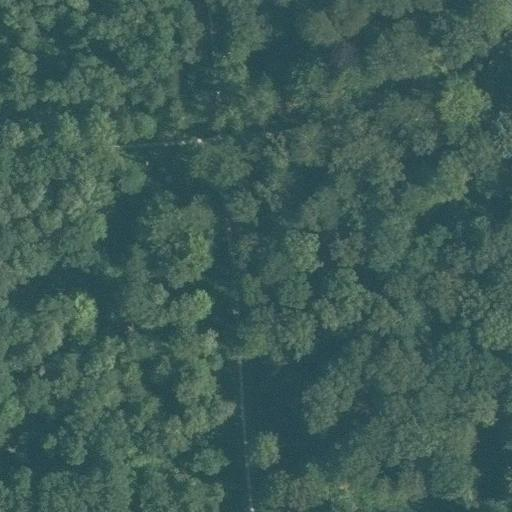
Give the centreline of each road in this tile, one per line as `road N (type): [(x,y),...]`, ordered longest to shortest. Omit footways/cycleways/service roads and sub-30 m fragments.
road 1 (track): [(220,141),(251,511)]
road 2 (track): [(220,141),(511,116)]
road 3 (track): [(0,160),(220,141)]
road 4 (track): [(206,0),(220,141)]
